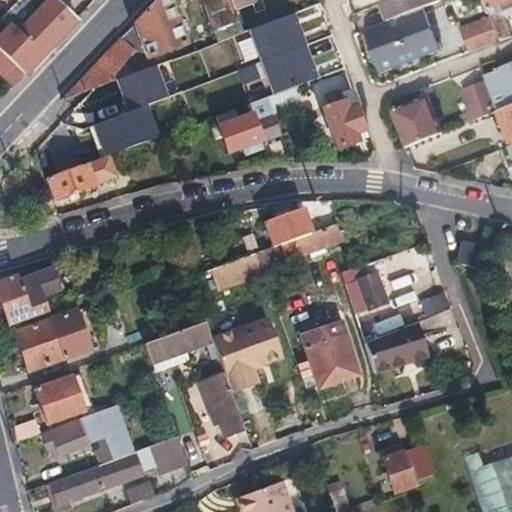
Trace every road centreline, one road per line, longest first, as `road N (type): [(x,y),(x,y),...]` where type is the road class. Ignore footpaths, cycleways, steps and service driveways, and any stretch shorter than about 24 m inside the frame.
road 1 (residential): [(0,255),(308,183),(426,189),(511,222)]
road 2 (residential): [(126,0),(0,135)]
